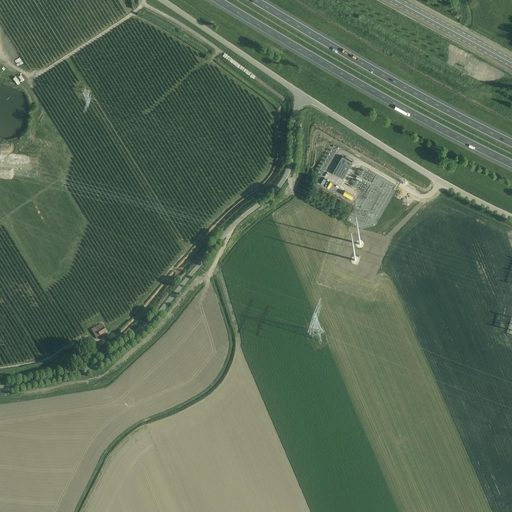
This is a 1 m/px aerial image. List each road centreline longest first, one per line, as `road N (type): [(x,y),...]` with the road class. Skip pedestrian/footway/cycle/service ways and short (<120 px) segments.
road 1 (unclassified): [(0,388),(87,370),(141,333),(227,231),(284,179),(298,93)]
road 2 (motorway): [(221,0),(511,162)]
road 3 (motorway): [(511,143),(255,0)]
road 4 (unclassified): [(511,217),(298,93)]
road 5 (track): [(143,0),(283,98),(283,128)]
road 6 (unclassified): [(298,93),(161,0)]
road 7 (primary): [(511,63),(393,0)]
